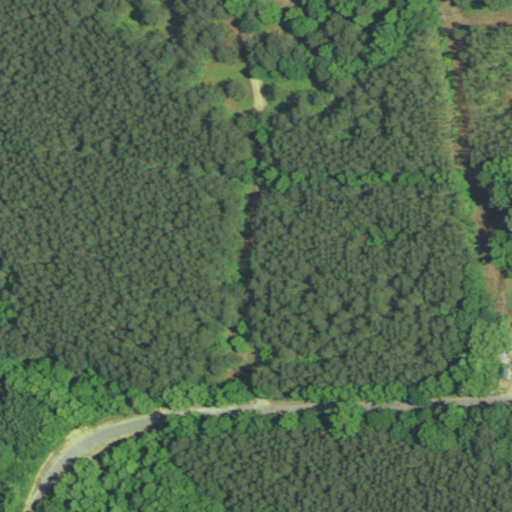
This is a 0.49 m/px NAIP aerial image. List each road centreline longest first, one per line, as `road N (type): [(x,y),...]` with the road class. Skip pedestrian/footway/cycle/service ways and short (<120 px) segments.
road 1 (residential): [(7,511),(34,466),(101,430),(241,432),(511,409)]
road 2 (residential): [(241,432),(280,152),(242,0)]
